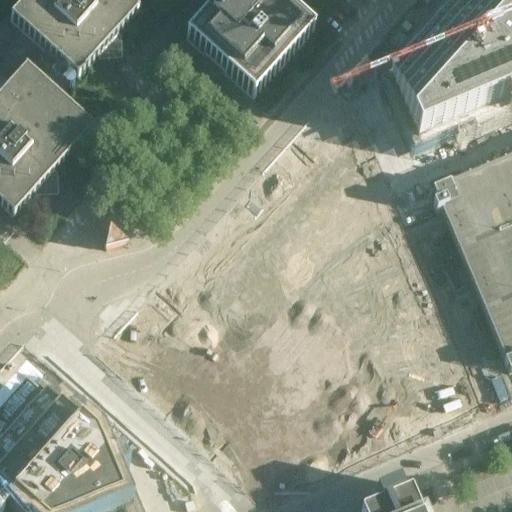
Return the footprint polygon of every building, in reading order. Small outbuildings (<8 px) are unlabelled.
[(26,68),(0,96),(0,207),(13,220),(94,130),(62,101),(139,15),(121,0),(28,0),(9,22),(41,51),(26,68)] [(220,0),(185,40),(253,101),(314,33),(286,8),(293,0),(220,0)] [(511,19),(490,0),(462,0),(388,83),(416,147),(511,106),(511,19)] [(344,135),(148,358),(277,478),(458,399),(344,135)] [(480,308),(501,357),(508,376),(511,374),(511,160),(432,194),(437,206),(432,208),(436,216),(440,214),(450,237),(467,277),(480,308)] [(109,233),(105,253),(125,247),(109,233)] [(0,432),(0,511),(114,511),(96,467),(27,405),(0,432)] [(417,511),(410,495),(369,511),(417,511)]
